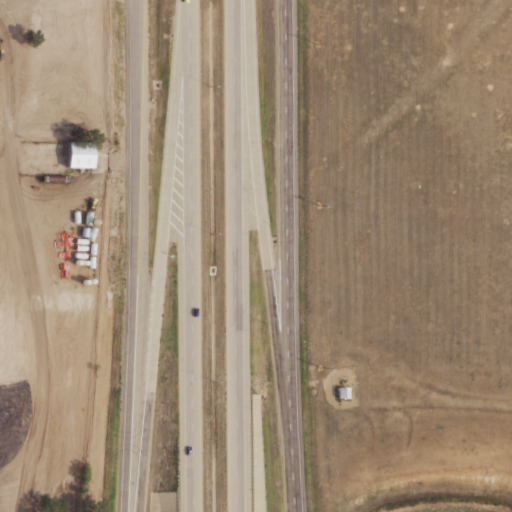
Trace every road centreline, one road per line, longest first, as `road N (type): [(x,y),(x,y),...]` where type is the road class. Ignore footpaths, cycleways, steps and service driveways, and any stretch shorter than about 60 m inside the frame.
road 1 (motorway): [(182,0),(139,511)]
road 2 (secondary): [(296,511),(286,0)]
road 3 (secondary): [(139,0),(130,511)]
road 4 (motorway): [(190,0),(194,511)]
road 5 (motorway): [(237,511),(236,0)]
road 6 (motorway): [(296,507),(243,0)]
road 7 (track): [(511,404),(359,402)]
